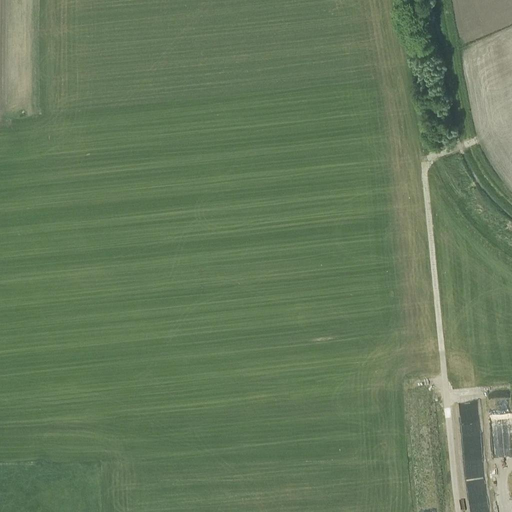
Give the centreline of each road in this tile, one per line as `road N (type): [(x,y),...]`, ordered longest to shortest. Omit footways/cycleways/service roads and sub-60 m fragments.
road 1 (track): [(479,139),(424,160),(458,511)]
road 2 (track): [(443,0),(473,156),(511,204)]
